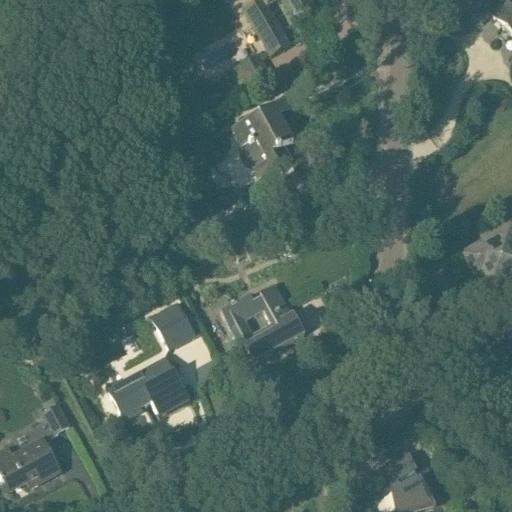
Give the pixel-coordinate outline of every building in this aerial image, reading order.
[(291,48),(269,10),(285,0),(298,24),(315,14),(307,0),(262,0),(264,3),(245,13),(272,59),(291,48)] [(486,0),(459,0),(439,11),(451,34),(493,10),(486,0)] [(511,38),(511,0),(502,0),(508,6),(494,21),(504,31),(503,32),(510,39),(511,38)] [(276,89),(260,60),(226,79),(235,97),(246,91),(252,103),(276,89)] [(209,101),(217,115),(228,108),(221,95),(209,101)] [(272,111),(231,133),(241,152),(241,154),(240,156),(240,159),(240,161),(240,163),(241,166),(242,168),(243,170),(245,172),(246,173),(248,175),(250,176),(252,177),(254,178),(259,186),(292,169),(283,153),(292,148),(272,111)] [(204,123),(198,114),(187,121),(193,130),(204,123)] [(511,225),(490,237),(489,235),(481,239),(485,246),(464,257),(474,276),(482,271),(490,285),(486,287),(497,308),(511,299),(511,225)] [(265,236),(241,246),(251,266),(274,256),(265,236)] [(260,299),(262,303),(253,307),(250,301),(222,316),(220,317),(230,334),(239,353),(245,349),(254,367),(304,340),(293,318),(291,319),(276,291),(260,299)] [(79,311),(52,325),(58,337),(85,322),(79,311)] [(189,345),(171,312),(151,323),(168,356),(189,345)] [(125,385),(108,395),(122,421),(151,405),(160,422),(188,407),(165,364),(139,378),(142,383),(128,391),(125,385)] [(58,408),(42,418),(54,441),(72,434),(58,408)] [(7,453),(0,457),(0,487),(2,486),(8,497),(37,482),(40,488),(59,477),(42,446),(12,462),(7,453)] [(408,462),(358,488),(370,511),(434,511),(422,488),(418,489),(416,484),(419,482),(408,462)]
